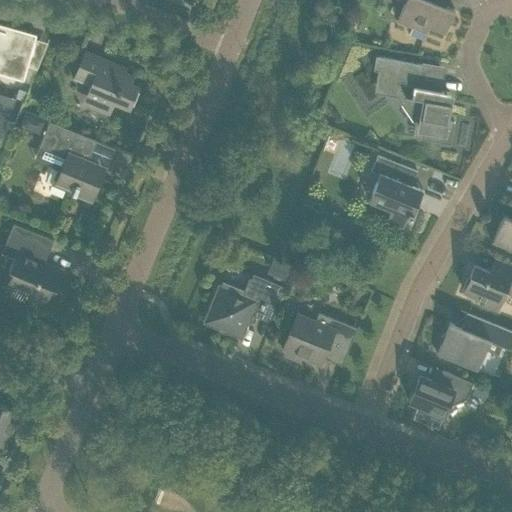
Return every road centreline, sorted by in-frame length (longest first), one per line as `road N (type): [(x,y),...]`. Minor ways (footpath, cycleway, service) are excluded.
road 1 (residential): [(496,141),(399,301),(346,423)]
road 2 (residential): [(113,330),(227,48)]
road 3 (residential): [(346,423),(299,417),(113,330)]
road 4 (residential): [(511,475),(346,423)]
road 5 (residential): [(496,141),(469,70),(471,34),(488,8),(511,4)]
road 6 (residential): [(39,507),(91,387)]
road 7 (residential): [(227,48),(108,0)]
